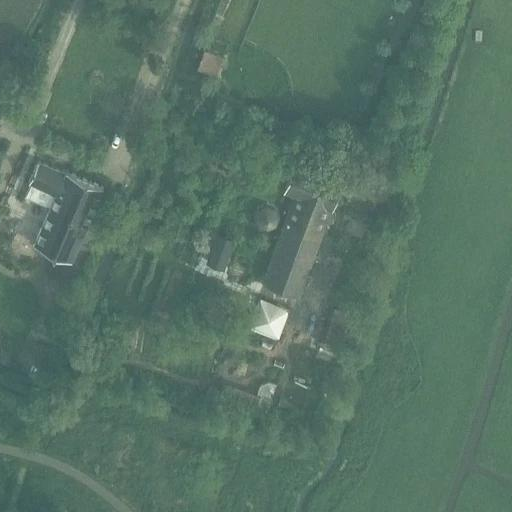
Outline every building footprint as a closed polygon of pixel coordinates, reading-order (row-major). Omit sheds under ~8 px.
[(224,0),(213,33),(242,42),(254,6),(244,2),(244,0),(224,0)] [(206,48),(200,66),(219,72),(225,55),(206,48)] [(37,161),(28,182),(56,194),(34,244),(71,259),(103,186),(66,170),(65,173),(37,161)] [(262,282),(298,296),(325,222),(326,223),(332,221),(335,213),(332,208),(331,207),(340,181),(294,164),(285,190),(295,194),(262,282)] [(274,209),(266,206),(258,210),(256,218),(259,225),(267,228),(275,225),(277,217),(274,209)] [(217,235),(207,262),(221,267),(231,240),(217,235)] [(250,327),(280,337),(290,306),(260,296),(250,327)]
